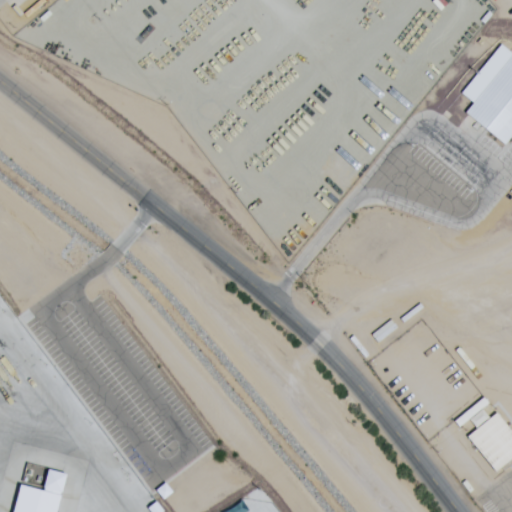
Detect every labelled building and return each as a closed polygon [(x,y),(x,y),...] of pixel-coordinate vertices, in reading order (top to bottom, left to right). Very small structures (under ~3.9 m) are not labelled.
[(507,146),(511,140),(511,52),(501,44),(462,94),(474,104),(466,114),(507,146)] [(417,397),(426,388),(409,372),(401,381),(417,397)] [(455,421),(459,427),(486,407),(482,401),(455,421)] [(467,436),(494,473),(511,460),(511,430),(499,413),(467,436)] [(66,511),(76,476),(56,471),(52,490),(27,486),(20,511),(66,511)]
